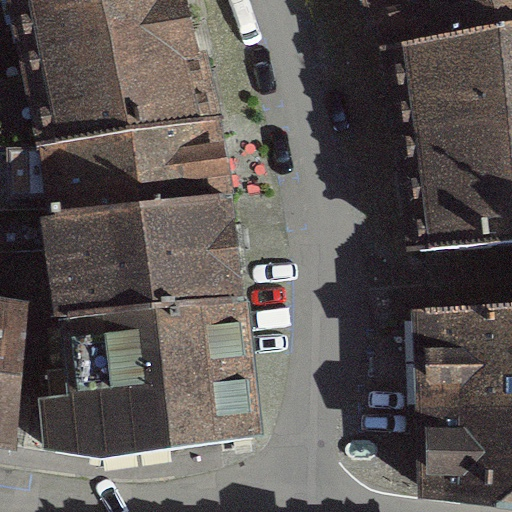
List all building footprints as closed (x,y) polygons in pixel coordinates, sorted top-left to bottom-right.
[(185,0),(16,0),(33,81),(48,147),(53,147),(213,123),(185,0)] [(511,0),(372,0),(393,52),(511,33),(511,0)] [(511,33),(393,52),(423,253),(511,248),(511,33)] [(0,150),(48,147),(33,81),(0,85),(0,150)] [(213,123),(53,147),(57,219),(227,201),(213,123)] [(0,254),(63,253),(57,219),(53,147),(48,147),(0,150),(0,254)] [(57,219),(63,253),(65,276),(60,277),(61,290),(67,290),(73,321),(239,306),(227,201),(57,219)] [(511,304),(425,310),(429,403),(511,413),(511,304)] [(239,306),(73,321),(76,368),(47,369),(55,453),(104,462),(255,440),(239,306)] [(25,310),(0,307),(0,445),(15,448),(25,310)] [(511,413),(429,403),(432,497),(511,505),(511,413)]
